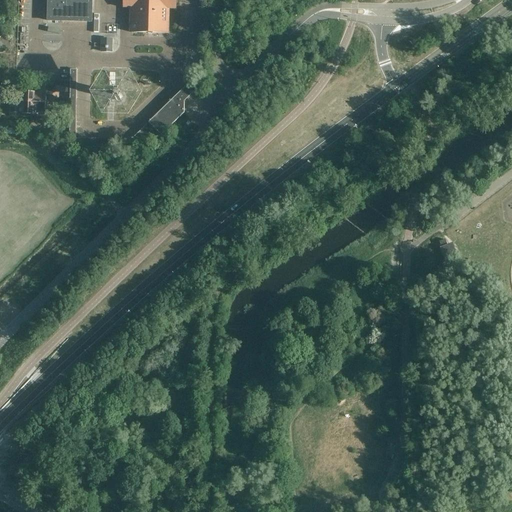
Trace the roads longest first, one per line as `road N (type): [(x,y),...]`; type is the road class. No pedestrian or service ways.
road 1 (unclassified): [(0,423),(172,264),(389,93),(383,14)]
road 2 (unclassified): [(355,12),(305,20),(224,93),(191,147),(0,335)]
